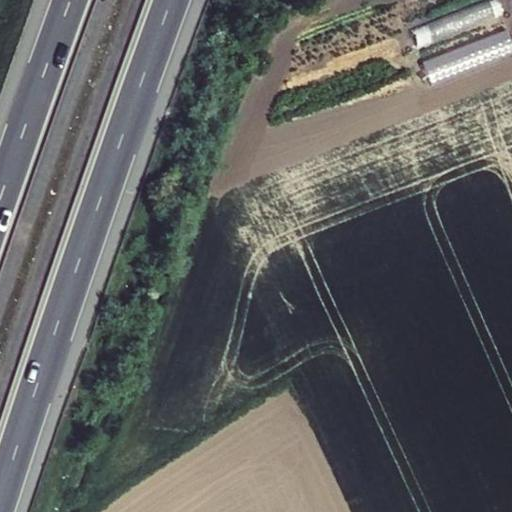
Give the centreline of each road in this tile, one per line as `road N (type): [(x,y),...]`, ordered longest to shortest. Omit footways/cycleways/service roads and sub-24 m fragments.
road 1 (motorway): [(0,498),(172,0)]
road 2 (motorway): [(70,0),(0,197)]
